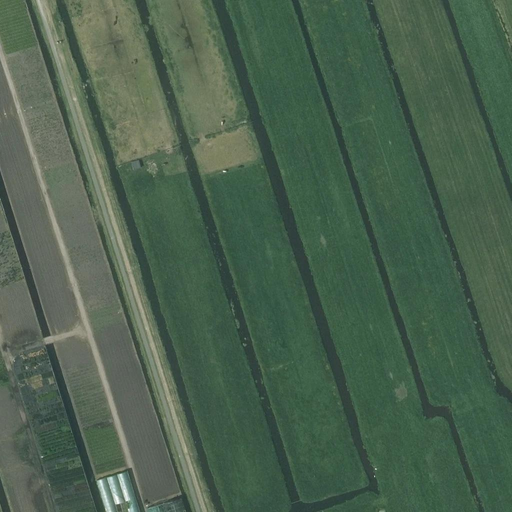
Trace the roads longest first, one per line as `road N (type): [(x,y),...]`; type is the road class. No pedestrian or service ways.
road 1 (track): [(142,511),(0,54)]
road 2 (track): [(52,511),(0,341)]
